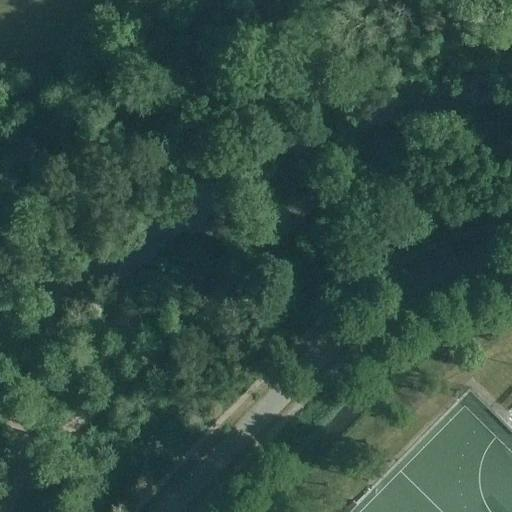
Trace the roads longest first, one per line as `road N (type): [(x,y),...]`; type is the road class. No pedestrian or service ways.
road 1 (unknown): [(511,145),(432,159),(300,220),(26,459),(4,511)]
road 2 (unclassified): [(169,511),(375,307),(443,271),(511,252)]
